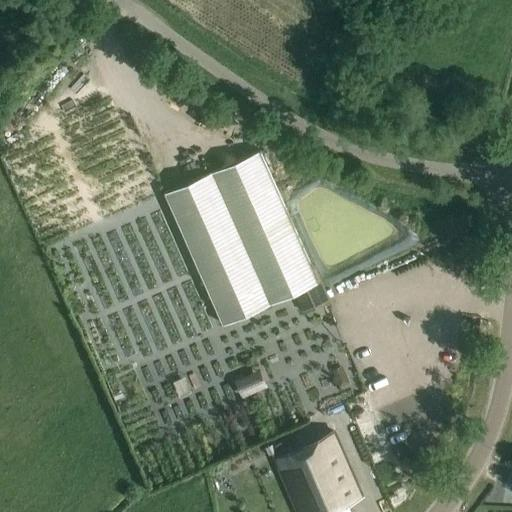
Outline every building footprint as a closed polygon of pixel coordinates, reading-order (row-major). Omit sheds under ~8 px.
[(326,304),(317,284),(259,152),(164,194),(222,326),(295,294),(304,313),(326,304)] [(346,348),(337,352),(357,397),(366,393),(346,348)] [(404,367),(421,366),(420,355),(404,356),(404,367)] [(261,369),(235,380),(242,397),(268,386),(261,369)] [(282,408),(263,415),(272,441),(291,434),(282,408)] [(360,497),(332,433),(273,458),(296,511),(347,511),(344,504),(360,497)]
